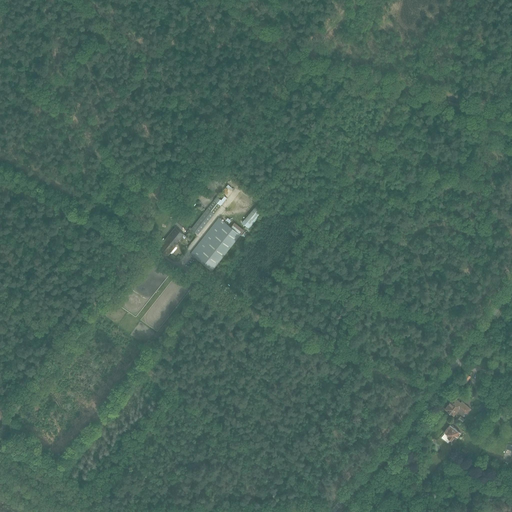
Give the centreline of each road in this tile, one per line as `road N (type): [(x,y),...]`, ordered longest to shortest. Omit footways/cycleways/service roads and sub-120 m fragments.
road 1 (track): [(151,247),(244,312),(435,386)]
road 2 (tertiary): [(329,511),(411,419),(511,281)]
road 3 (track): [(0,168),(151,247)]
